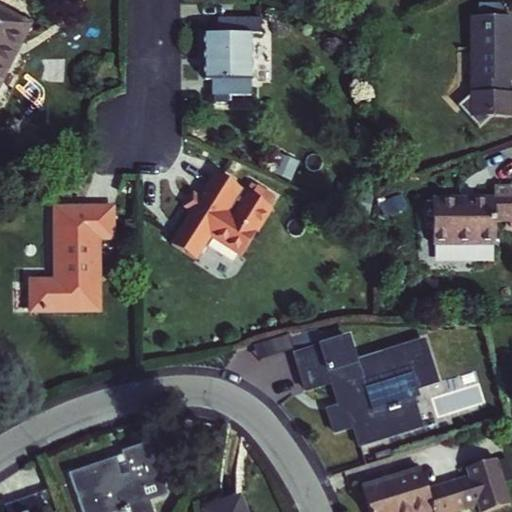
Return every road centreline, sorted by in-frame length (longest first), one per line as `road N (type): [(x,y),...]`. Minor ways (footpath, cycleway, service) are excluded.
road 1 (residential): [(0,453),(98,405),(195,387),(246,403),(265,421),(317,511)]
road 2 (residential): [(144,149),(142,0)]
